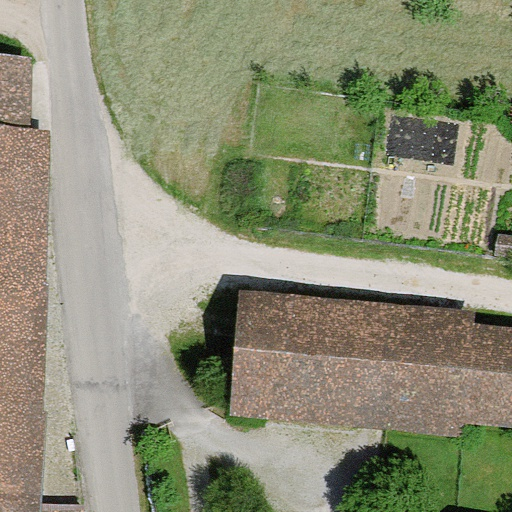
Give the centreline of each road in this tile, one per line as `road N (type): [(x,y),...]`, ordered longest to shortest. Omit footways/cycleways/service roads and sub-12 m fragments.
road 1 (unclassified): [(115,511),(82,231),(67,0)]
road 2 (track): [(82,231),(226,265),(511,297)]
